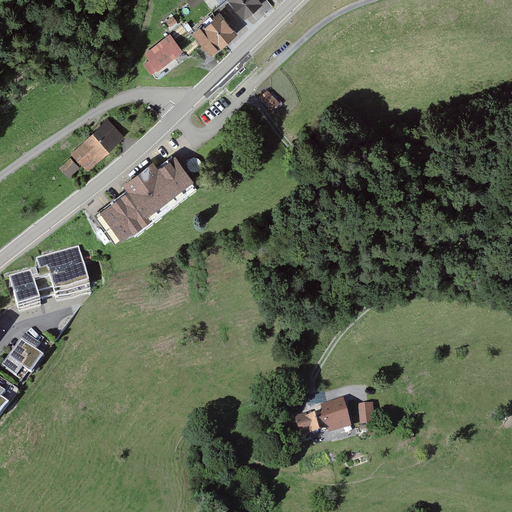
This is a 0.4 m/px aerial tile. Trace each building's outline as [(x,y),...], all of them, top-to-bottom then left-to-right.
[(227,0),(241,18),(263,2),(261,0),(227,0)] [(194,34),(210,52),(236,30),(221,12),(194,34)] [(149,59),(143,63),(151,73),(183,48),(171,33),(144,54),(149,59)] [(267,89),(260,95),(273,110),(280,103),(267,89)] [(101,158),(124,135),(108,118),(84,141),(101,158)] [(88,169),(101,158),(84,141),(72,152),(88,169)] [(96,210),(117,238),(195,180),(174,152),(96,210)] [(80,167),(70,158),(60,168),(69,177),(80,167)] [(9,278),(17,307),(90,287),(79,247),(36,258),(39,269),(9,278)] [(17,376),(23,367),(31,373),(44,356),(36,350),(40,344),(25,333),(2,365),(17,376)] [(0,396),(4,390),(0,387),(0,416),(9,404),(0,397),(0,396)] [(295,419),(302,440),(350,426),(342,400),(318,407),(320,412),(295,419)] [(373,403),(358,405),(360,424),(375,423),(373,403)]
